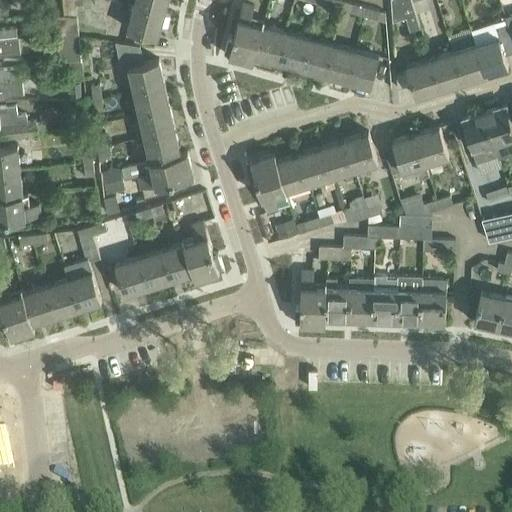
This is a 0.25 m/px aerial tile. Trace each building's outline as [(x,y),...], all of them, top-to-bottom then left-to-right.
[(0,0),(0,12),(8,12),(7,3),(7,0),(0,0)] [(77,15),(76,8),(75,0),(62,0),(64,14),(53,14),(53,15),(77,15)] [(75,0),(76,8),(92,6),(91,0),(75,0)] [(164,13),(167,0),(134,0),(134,5),(164,13)] [(390,0),(392,21),(405,17),(410,30),(420,26),(411,0),(390,0)] [(265,18),(252,15),(254,5),(242,2),(233,36),(229,34),(224,52),(253,60),(255,53),(263,23),(265,18)] [(364,14),(366,6),(353,2),(351,11),(364,14)] [(127,28),(146,33),(157,36),(164,13),(134,5),(127,28)] [(377,18),(380,9),(366,6),(364,14),(377,18)] [(77,15),(53,15),(55,36),(79,36),(77,15)] [(511,37),(505,16),(471,27),(476,43),(485,73),(508,66),(504,54),(511,51),(511,37)] [(255,53),(278,60),(286,29),(263,23),(255,53)] [(0,37),(2,37),(16,36),(29,36),(17,35),(16,25),(0,26),(0,37)] [(278,60),(301,66),(309,35),(286,29),(278,60)] [(324,72),(332,42),(309,35),(301,66),(324,72)] [(0,37),(0,53),(30,50),(29,36),(16,36),(2,37),(0,37)] [(55,36),(58,59),(82,59),(79,36),(55,36)] [(122,67),(130,65),(144,61),(140,45),(115,41),(122,67)] [(347,78),(355,48),(332,42),(324,72),(347,78)] [(476,43),(452,50),(462,80),(485,73),(476,43)] [(347,78),(370,85),(379,54),(355,48),(347,78)] [(452,50),(429,58),(438,87),(462,80),(452,50)] [(159,58),(144,61),(130,65),(135,88),(164,81),(159,58)] [(415,94),(438,87),(429,58),(406,65),(415,94)] [(82,59),(58,59),(69,60),(71,78),(84,77),(82,59)] [(0,80),(23,78),(22,76),(22,77),(21,65),(0,67),(0,80)] [(0,95),(7,95),(9,94),(24,92),(23,78),(0,80),(0,95)] [(79,80),(69,81),(70,95),(81,94),(79,80)] [(170,105),(164,81),(135,88),(141,111),(170,105)] [(101,83),(91,84),(92,99),(102,98),(101,83)] [(102,98),(92,99),(94,112),(104,111),(102,98)] [(0,105),(0,123),(2,138),(39,134),(38,133),(48,132),(46,118),(37,119),(37,118),(28,119),(27,113),(25,112),(18,113),(16,103),(0,105)] [(485,110),(495,141),(499,155),(499,156),(511,152),(511,121),(507,103),(485,110)] [(175,128),(170,105),(141,111),(146,135),(175,128)] [(485,110),(462,117),(476,161),(485,158),(499,155),(495,141),(485,110)] [(439,124),(416,132),(425,161),(449,154),(439,124)] [(151,158),(180,151),(175,128),(146,135),(151,158)] [(378,160),(368,130),(345,137),(355,167),(378,160)] [(106,131),(96,132),(97,146),(107,145),(106,131)] [(392,139),(398,158),(401,169),(415,164),(419,177),(429,174),(425,161),(416,132),(392,139)] [(355,167),(345,137),(322,144),(332,174),(355,167)] [(19,143),(0,145),(0,170),(22,168),(19,143)] [(332,174),(322,144),(300,152),(309,181),(332,174)] [(107,145),(97,146),(99,160),(109,159),(107,145)] [(93,160),(91,146),(82,147),(83,161),(93,160)] [(145,160),(120,166),(121,167),(123,178),(137,175),(140,187),(143,185),(175,179),(193,175),(189,155),(187,150),(181,151),(151,158),(145,160)] [(270,153),(250,159),(256,177),(266,211),(278,207),(291,203),(286,188),(277,159),(275,152),(270,153)] [(309,181),(300,152),(277,159),(286,188),(309,181)] [(83,161),(85,175),(94,174),(93,160),(83,161)] [(0,193),(25,191),(22,168),(0,170),(0,193)] [(0,224),(7,224),(6,218),(42,214),(40,203),(29,204),(28,190),(25,191),(0,193),(0,224)] [(437,198),(439,207),(453,202),(450,194),(437,198)] [(412,206),(414,213),(431,214),(432,209),(439,207),(437,198),(424,202),(412,206)] [(151,216),(165,211),(162,202),(148,206),(151,216)] [(382,219),(380,211),(382,210),(380,202),(370,205),(376,221),(382,219)] [(354,219),(349,204),(330,211),(333,221),(334,220),(354,219)] [(368,223),(372,223),(376,221),(370,205),(353,210),(351,204),(349,204),(354,219),(356,219),(368,215),(368,223)] [(148,206),(135,211),(138,220),(151,216),(148,206)] [(511,235),(511,209),(484,216),(484,217),(481,217),(489,240),(511,235)] [(333,221),(330,211),(311,217),(314,226),(333,221)] [(401,224),(432,225),(433,214),(431,214),(414,213),(401,213),(401,224)] [(184,241),(193,271),(195,278),(224,269),(219,251),(214,253),(203,219),(192,222),(195,232),(182,236),(184,241)] [(94,234),(107,230),(104,220),(91,224),(94,234)] [(401,224),(372,223),(368,223),(367,234),(376,235),(400,236),(401,224)] [(77,229),(85,258),(65,264),(69,277),(78,307),(101,299),(89,261),(101,257),(94,234),(91,224),(77,229)] [(401,224),(400,236),(424,237),(432,237),(432,225),(401,224)] [(34,242),(48,241),(47,231),(33,233),(34,242)] [(33,233),(19,234),(20,244),(34,242),(33,233)] [(343,245),(352,246),(375,247),(376,235),(367,234),(343,233),(343,245)] [(455,249),(456,238),(432,237),(424,237),(424,249),(455,249)] [(193,271),(184,241),(161,248),(170,278),(193,271)] [(319,244),(319,256),(351,257),(352,246),(343,245),(319,244)] [(147,285),(170,278),(161,248),(138,255),(147,285)] [(124,292),(147,285),(138,255),(115,262),(124,292)] [(511,265),(511,263),(504,261),(499,260),(496,269),(511,272),(511,265)] [(302,269),(300,304),(296,304),(295,322),(325,323),(325,316),(326,276),(325,276),(325,279),(314,279),(314,269),(302,269)] [(351,277),(349,317),(373,318),(375,273),(374,273),(374,278),(361,277),(351,277)] [(397,318),(397,317),(399,275),(397,275),(397,276),(387,276),(387,274),(375,273),(373,318),(397,318)] [(399,275),(397,317),(397,318),(422,319),(423,276),(399,275)] [(325,316),(349,317),(351,277),(349,277),(349,285),(337,285),(337,276),(326,276),(325,316)] [(423,276),(422,319),(445,320),(447,277),(423,276)] [(55,314),(78,307),(69,277),(46,284),(55,314)] [(0,319),(6,337),(35,328),(33,321),(24,291),(22,286),(10,290),(7,280),(0,282),(0,301),(5,317),(0,319)] [(33,321),(46,317),(55,314),(46,284),(24,291),(33,321)] [(474,320),(498,326),(505,295),(481,289),(474,320)] [(511,328),(511,296),(505,295),(498,326),(511,328)]
